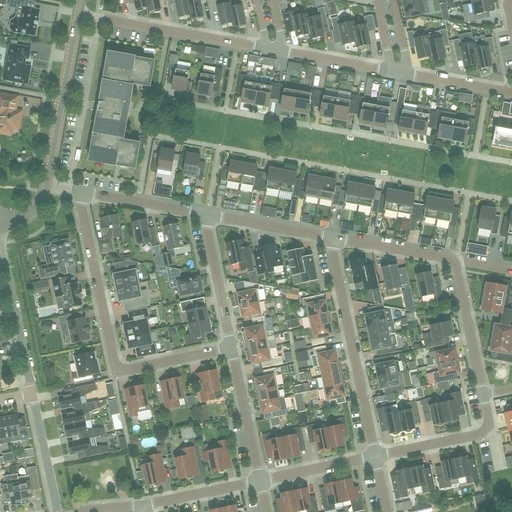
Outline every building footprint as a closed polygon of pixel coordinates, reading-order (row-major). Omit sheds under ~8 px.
[(10,28),(13,32),(35,36),(40,10),(34,9),(36,2),(24,0),(9,0),(8,6),(24,9),(22,19),(15,18),(11,21),(10,28)] [(148,12),(149,12),(146,0),(134,0),(136,10),(137,10),(137,12),(143,11),(143,9),(147,8),(148,12)] [(146,0),(149,12),(154,11),(154,13),(160,12),(160,10),(158,0),(146,0)] [(191,20),(187,0),(168,0),(169,3),(175,2),(179,18),(180,19),(186,18),(185,16),(190,15),(191,20)] [(187,0),(191,20),(196,19),(197,20),(203,19),(202,17),(203,17),(200,4),(199,1),(205,0),(187,0)] [(233,27),(234,27),(229,4),(218,6),(216,0),(209,0),(212,10),(218,9),(221,25),(222,25),(222,27),(228,26),(228,24),(232,23),(233,27)] [(228,0),(229,4),(234,27),(239,26),(239,28),(245,27),(245,25),(243,11),(242,9),(248,8),(246,0),(228,0)] [(491,0),(472,4),(474,15),(465,17),(466,23),(479,20),(477,14),(493,11),(493,10),(495,10),(494,4),(492,5),(491,0)] [(422,2),(403,6),(406,18),(424,14),(429,13),(427,1),(422,2)] [(450,21),(446,3),(442,3),(439,4),(443,20),(450,21)] [(305,35),(309,35),(310,40),(323,37),(320,21),(327,19),(324,8),(317,9),(318,12),(306,15),(304,10),(300,11),(305,35)] [(297,37),(305,35),(300,11),(292,12),(291,10),(283,12),(287,33),(296,31),(297,37)] [(375,27),(372,15),(363,17),(364,20),(352,22),(351,18),(350,18),(357,48),(370,45),(366,29),(375,27)] [(357,48),(350,18),(338,20),(337,17),(331,19),(333,31),(340,29),(343,45),(355,43),(357,48)] [(432,61),(445,59),(442,43),(448,41),(446,30),(439,31),(441,39),(429,41),(428,36),(427,37),(432,61)] [(432,61),(427,37),(415,39),(413,31),(406,33),(409,44),(415,43),(419,59),(431,57),(432,61)] [(494,49),(492,38),(485,39),(486,42),(474,45),(473,40),(472,40),(479,70),(491,67),(488,51),(494,49)] [(478,70),(479,70),(472,40),(460,42),(459,39),(452,41),(455,53),(461,51),(465,67),(477,65),(478,70)] [(4,79),(26,83),(29,67),(23,66),(24,57),(27,58),(29,49),(10,46),(4,79)] [(205,47),(204,57),(217,59),(219,50),(205,47)] [(125,112),(135,58),(108,53),(99,102),(98,107),(97,111),(89,160),(116,165),(125,112)] [(170,54),(168,66),(170,66),(170,65),(177,66),(179,56),(170,54)] [(150,87),(154,61),(139,58),(134,84),(150,87)] [(173,82),(172,90),(186,92),(186,90),(189,91),(191,83),(187,82),(189,72),(176,69),(177,66),(170,65),(170,66),(167,81),(173,82)] [(191,93),(197,94),(211,97),(212,89),(219,90),(222,69),(215,68),(214,74),(201,72),(199,86),(193,85),(191,93)] [(240,75),(236,93),(242,94),(241,102),(254,105),(259,82),(260,76),(247,73),(246,76),(245,76),(240,75)] [(259,82),(254,105),(268,107),(269,99),(276,100),(278,84),(271,83),(271,87),(258,84),(259,82)] [(278,84),(276,100),(282,101),(280,109),(294,112),(297,91),(285,89),(285,86),(278,84)] [(297,91),(294,112),(307,114),(309,106),(315,107),(318,91),(311,90),(310,94),(297,91)] [(318,91),(315,107),(321,108),(320,117),(333,119),(337,98),(324,96),(325,93),(318,91)] [(12,129),(18,130),(21,112),(16,111),(18,97),(0,93),(0,114),(0,115),(0,132),(11,135),(12,129)] [(337,98),(333,119),(346,122),(348,113),(354,114),(358,96),(351,95),(350,101),(337,98)] [(358,96),(354,114),(360,116),(359,124),(372,126),(376,106),(364,103),(365,97),(358,96)] [(376,106),(372,126),(386,129),(387,121),(394,122),(396,106),(397,103),(390,102),(389,108),(376,106)] [(416,113),(412,133),(425,136),(427,128),(433,129),(436,111),(436,110),(436,113),(430,112),(430,107),(417,105),(416,113)] [(396,106),(394,122),(400,123),(398,131),(412,133),(416,113),(403,111),(403,107),(396,106)] [(436,111),(433,129),(439,130),(438,138),(451,141),(455,120),(442,118),(443,112),(436,111)] [(455,120),(451,141),(464,143),(466,135),(472,136),(475,120),(468,119),(467,122),(455,120)] [(497,128),(496,128),(493,146),(507,148),(510,131),(497,128)] [(124,140),(120,166),(135,169),(140,143),(124,140)] [(158,169),(171,172),(175,151),(161,149),(159,160),(153,159),(151,172),(157,173),(158,169)] [(183,174),(196,176),(196,180),(202,181),(204,169),(198,168),(200,156),(187,153),(183,174)] [(240,184),(244,164),(230,161),(228,173),(222,172),(220,184),(226,185),(227,182),(240,184)] [(244,164),(240,184),(253,187),(253,190),(259,191),(261,179),(262,175),(256,174),(256,171),(257,166),(256,166),(257,163),(244,161),(244,164)] [(261,179),(259,191),(265,192),(266,189),(279,191),(283,171),(283,168),(271,166),(271,169),(269,168),(268,174),(267,180),(261,179)] [(291,197),(298,198),(301,186),(300,186),(301,183),(295,182),(296,173),(283,171),(279,191),(292,194),(291,197)] [(301,186),(298,198),(305,200),(305,196),(319,198),(322,178),(309,175),(307,187),(301,186)] [(331,204),(338,205),(340,193),(341,190),(334,188),(336,180),(322,178),(319,198),(332,201),(331,204)] [(340,193),(338,205),(344,207),(345,203),(358,206),(362,185),(348,183),(346,194),(340,193)] [(362,185),(358,206),(371,208),(371,211),(377,212),(380,197),(374,196),(374,191),(375,187),(374,187),(375,185),(362,183),(362,185)] [(386,198),(380,197),(377,212),(384,214),(385,210),(397,213),(401,192),(388,189),(386,198)] [(410,218),(416,220),(419,204),(413,203),(414,194),(401,192),(397,213),(411,215),(410,218)] [(423,217),(437,220),(440,199),(427,196),(425,205),(419,204),(416,220),(423,221),(423,217)] [(454,201),(440,199),(437,220),(449,222),(449,225),(456,227),(458,211),(452,210),(454,201)] [(496,209),(482,206),(478,227),(491,229),(491,233),(497,234),(500,218),(494,217),(496,209)] [(511,211),(511,212),(510,220),(504,219),(501,236),(507,237),(508,235),(511,235),(511,211)] [(105,218),(102,218),(103,225),(101,225),(103,234),(105,233),(106,239),(98,241),(100,254),(113,251),(111,239),(121,237),(117,215),(113,216),(111,215),(106,216),(105,218)] [(157,244),(154,230),(149,232),(146,220),(132,223),(137,246),(151,243),(151,245),(157,244)] [(173,249),(183,247),(178,224),(174,224),(174,222),(166,224),(167,226),(163,227),(168,252),(162,254),(165,267),(172,265),(171,258),(175,257),(173,249)] [(433,245),(435,238),(424,236),(423,244),(433,245)] [(67,274),(65,267),(73,265),(74,265),(74,264),(68,240),(69,240),(68,239),(67,240),(59,241),(59,239),(52,241),(53,243),(52,243),(51,243),(50,243),(51,244),(55,264),(39,267),(41,279),(67,274)] [(253,269),(250,257),(248,247),(242,248),(240,240),(226,243),(228,251),(226,253),(227,257),(229,258),(231,265),(239,263),(241,272),(253,269)] [(467,244),(466,253),(486,257),(488,248),(467,244)] [(275,250),(274,245),(259,248),(261,254),(254,255),(258,273),(273,270),(272,267),(283,264),(279,249),(275,250)] [(288,253),(293,275),(301,273),(303,282),(316,280),(311,256),(304,257),(302,250),(288,253)] [(364,259),(350,262),(355,283),(356,289),(364,287),(365,290),(377,288),(375,275),(373,266),(366,267),(364,259)] [(125,272),(113,275),(113,276),(111,276),(113,284),(115,283),(116,288),(139,283),(136,270),(139,270),(138,263),(127,261),(122,262),(125,272)] [(386,291),(410,286),(406,271),(398,273),(396,263),(388,264),(388,266),(382,268),(386,291)] [(181,270),(166,268),(169,279),(179,277),(181,270)] [(437,301),(443,300),(444,300),(440,286),(434,287),(430,273),(429,273),(428,271),(422,273),(423,274),(416,276),(421,297),(435,294),(437,301)] [(70,284),(68,277),(52,280),(55,292),(62,291),(66,309),(74,308),(74,310),(80,308),(80,306),(82,306),(81,298),(83,298),(81,290),(79,290),(77,282),(70,284)] [(186,280),(177,282),(180,296),(202,291),(202,288),(203,288),(202,280),(200,281),(199,277),(191,279),(191,278),(186,279),(186,280)] [(511,309),(507,309),(511,281),(495,279),(494,284),(486,283),(481,310),(501,313),(499,325),(495,324),(490,351),(498,352),(497,360),(511,363),(511,354),(510,354),(511,344),(511,309)] [(48,281),(32,284),(34,293),(50,290),(48,281)] [(237,306),(240,305),(260,301),(257,290),(259,290),(258,284),(243,282),(246,292),(237,294),(238,298),(235,298),(237,306)] [(140,292),(139,283),(116,288),(117,293),(115,293),(116,301),(118,300),(119,302),(130,299),(132,309),(149,306),(146,290),(140,292)] [(298,300),(299,292),(287,290),(286,298),(298,300)] [(315,296),(302,299),(303,306),(305,305),(307,317),(327,312),(325,301),(316,303),(315,296)] [(182,313),(186,312),(189,324),(208,320),(206,307),(193,310),(191,300),(180,303),(182,313)] [(251,315),(252,321),(265,318),(264,312),(260,313),(257,302),(260,302),(260,301),(240,305),(242,317),(251,315)] [(371,313),(364,315),(367,327),(386,323),(383,311),(382,307),(377,306),(370,308),(371,313)] [(125,331),(126,336),(150,331),(147,319),(149,319),(147,309),(133,311),(128,313),(130,322),(124,324),(124,323),(123,324),(124,325),(122,326),(123,332),(125,331)] [(307,317),(310,328),(331,323),(330,316),(328,316),(327,312),(307,317)] [(68,325),(72,343),(90,339),(88,332),(90,331),(88,324),(86,325),(85,318),(75,320),(74,314),(58,317),(60,326),(68,325)] [(154,333),(172,331),(171,323),(163,324),(162,317),(153,318),(154,333)] [(245,332),(243,333),(245,341),(267,336),(274,335),(273,331),(266,333),(265,326),(267,325),(265,318),(252,321),(253,327),(245,329),(245,332)] [(211,332),(208,320),(189,324),(191,334),(184,336),(186,345),(205,340),(204,333),(211,332)] [(386,323),(367,327),(369,339),(395,333),(393,322),(386,323)] [(425,348),(440,345),(439,338),(453,335),(450,322),(430,326),(432,333),(422,335),(425,348)] [(331,324),(331,323),(310,328),(308,328),(312,346),(325,343),(324,337),(332,335),(330,324),(331,324)] [(152,344),(150,331),(126,336),(127,342),(125,342),(126,348),(128,348),(129,349),(128,349),(129,349),(136,348),(138,358),(156,354),(154,343),(152,344)] [(388,335),(369,339),(372,351),(376,350),(379,349),(380,355),(396,352),(395,346),(397,345),(395,333),(388,335)] [(249,348),(250,352),(270,348),(268,341),(275,340),(274,335),(267,337),(267,336),(245,341),(246,342),(247,349),(249,348)] [(440,345),(425,348),(425,349),(428,348),(430,359),(436,358),(437,364),(458,360),(455,348),(444,350),(442,345),(440,345)] [(313,355),(310,356),(313,367),(318,366),(338,362),(335,351),(327,352),(325,346),(312,349),(313,355)] [(270,348),(250,352),(247,353),(248,360),(251,360),(252,364),(260,362),(262,368),(283,364),(281,357),(272,359),(270,348)] [(94,352),(74,357),(77,372),(71,373),(74,384),(88,381),(87,375),(99,373),(98,367),(99,367),(97,360),(96,360),(94,352)] [(392,355),(381,358),(382,364),(375,365),(378,377),(396,373),(400,372),(398,360),(394,361),(392,355)] [(458,360),(437,364),(439,372),(433,373),(435,383),(450,380),(449,375),(460,372),(458,360)] [(338,362),(318,366),(318,367),(320,366),(322,377),(342,373),(340,366),(338,366),(338,362)] [(256,391),(278,386),(275,375),(277,375),(276,368),(262,371),(264,377),(255,379),(256,383),(253,384),(255,391),(256,391)] [(221,397),(220,390),(215,371),(209,372),(208,370),(202,371),(203,373),(196,375),(202,401),(221,397)] [(400,372),(396,373),(378,377),(380,389),(387,388),(388,394),(404,390),(403,384),(400,372)] [(322,388),(322,389),(342,385),(342,381),(343,380),(342,373),(322,377),(325,388),(322,388)] [(161,382),(166,409),(180,406),(178,399),(184,398),(179,378),(173,380),(172,377),(166,379),(167,381),(161,382)] [(77,405),(81,404),(79,397),(96,389),(95,384),(73,389),(75,394),(59,398),(62,408),(77,405)] [(137,415),(136,413),(149,410),(148,406),(144,386),(137,387),(137,385),(131,386),(131,389),(125,390),(131,417),(137,415)] [(342,385),(322,389),(325,400),(323,400),(324,407),(338,404),(336,398),(345,396),(342,385)] [(280,398),(278,386),(256,391),(258,398),(259,398),(260,402),(280,398)] [(412,389),(413,399),(428,397),(427,388),(412,389)] [(442,403),(446,422),(448,422),(450,423),(452,423),(453,423),(455,422),(456,420),(459,419),(458,416),(465,415),(460,392),(448,395),(450,401),(442,403)] [(309,403),(299,405),(297,395),(287,397),(292,420),(304,418),(303,413),(311,411),(309,403)] [(280,398),(260,402),(263,413),(271,412),(272,418),(286,415),(288,415),(284,397),(280,398)] [(444,423),(446,422),(442,403),(434,405),(433,398),(421,400),(424,413),(431,412),(433,425),(436,424),(437,425),(439,426),(441,425),(443,424),(444,423)] [(78,412),(63,415),(65,426),(84,422),(83,415),(95,409),(99,407),(98,401),(94,402),(81,405),(81,404),(77,405),(78,412)] [(406,411),(398,412),(402,431),(404,431),(406,432),(408,432),(409,432),(411,431),(412,429),(415,429),(412,416),(419,414),(416,401),(404,404),(406,411)] [(382,432),(388,430),(389,434),(392,433),(393,435),(395,435),(397,435),(399,433),(400,432),(402,431),(398,412),(397,406),(377,410),(382,432)] [(18,415),(7,417),(7,422),(11,443),(22,441),(28,440),(26,427),(24,417),(18,418),(18,415)] [(7,417),(0,418),(0,444),(11,443),(7,417)] [(327,428),(331,449),(344,446),(342,434),(348,433),(345,418),(333,421),(335,426),(327,428)] [(84,422),(65,426),(68,436),(83,433),(84,440),(88,439),(88,438),(101,436),(105,435),(104,429),(99,429),(86,429),(84,422)] [(318,451),(331,449),(327,428),(318,430),(317,424),(306,426),(309,441),(315,440),(318,451)] [(291,436),(282,437),(287,458),(300,455),(298,443),(304,442),(300,427),(289,430),(291,436)] [(287,458),(282,437),(274,439),(273,433),(262,436),(267,458),(273,457),(273,461),(287,458)] [(84,440),(69,443),(71,454),(87,450),(88,456),(104,453),(109,452),(108,446),(103,446),(90,446),(88,439),(84,440)] [(203,463),(210,462),(212,472),(219,470),(219,473),(225,471),(225,469),(231,468),(225,441),(219,442),(221,449),(201,454),(203,463)] [(193,448),(180,451),(181,458),(175,459),(180,479),(186,477),(187,480),(193,478),(192,476),(198,475),(193,448)] [(32,449),(24,450),(25,452),(16,454),(17,460),(34,457),(32,449)] [(144,470),(137,471),(139,479),(145,478),(147,486),(154,484),(154,486),(160,485),(160,483),(166,481),(160,455),(147,457),(148,465),(143,466),(144,470)] [(456,459),(454,459),(458,478),(466,477),(467,483),(479,481),(474,459),(467,460),(466,457),(464,457),(462,456),(460,456),(459,456),(457,457),(456,459)] [(458,478),(454,459),(451,460),(450,459),(448,458),(446,459),(445,460),(444,461),(441,462),(444,475),(437,476),(440,489),(451,487),(450,480),(458,478)] [(412,468),(410,469),(414,488),(422,486),(423,493),(435,490),(430,468),(423,470),(422,466),(420,466),(418,465),(416,465),(415,465),(413,467),(412,468)] [(63,476),(68,474),(65,466),(60,468),(63,476)] [(32,491),(40,489),(36,467),(27,468),(28,476),(18,478),(18,481),(23,505),(24,505),(26,504),(28,503),(33,502),(32,491)] [(398,475),(391,476),(396,499),(407,496),(406,489),(414,488),(410,469),(407,469),(406,468),(404,468),(402,468),(401,469),(400,471),(397,471),(398,475)] [(351,479),(338,482),(342,502),(350,501),(352,506),(363,504),(359,487),(353,488),(351,479)] [(11,501),(11,506),(17,505),(19,505),(21,505),(23,505),(18,481),(2,484),(5,502),(11,501)] [(342,502),(338,482),(325,485),(327,496),(321,498),(324,511),(325,511),(335,510),(334,504),(342,502)] [(307,488),(294,491),(298,511),(306,510),(306,511),(318,511),(316,499),(310,500),(307,488)] [(275,499),(278,511),(296,511),(298,511),(294,491),(280,494),(281,498),(275,499)] [(483,496),(473,498),(475,507),(484,505),(483,496)]
